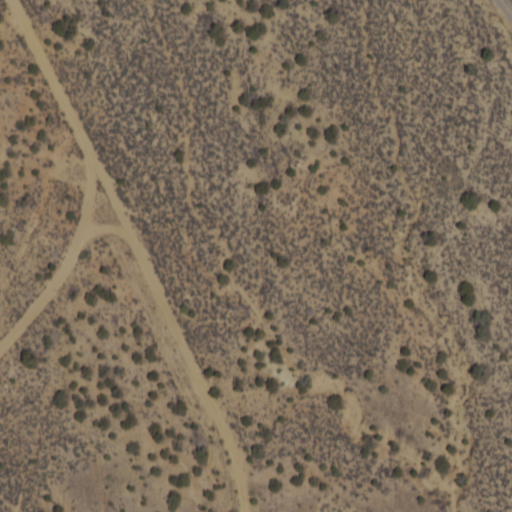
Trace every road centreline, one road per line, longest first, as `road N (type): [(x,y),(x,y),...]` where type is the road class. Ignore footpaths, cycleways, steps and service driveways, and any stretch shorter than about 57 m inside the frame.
road 1 (track): [(189,511),(191,451),(143,334),(69,260),(47,265),(0,323)]
road 2 (track): [(0,19),(58,143),(69,260)]
